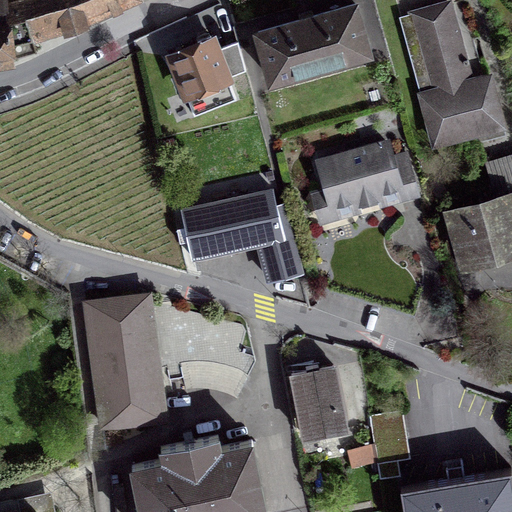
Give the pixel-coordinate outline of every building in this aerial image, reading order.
[(0,0),(0,28),(29,28),(20,0),(0,0)] [(20,0),(29,28),(32,35),(86,19),(129,0),(20,0)] [(355,3),(258,31),(271,78),(368,51),(355,3)] [(422,93),(435,142),(503,123),(489,75),(470,80),(449,3),(412,13),(434,90),(422,93)] [(32,35),(29,28),(0,28),(0,58),(13,57),(36,49),(32,35)] [(199,43),(172,54),(195,114),(236,98),(228,76),(246,69),(238,40),(216,48),(210,35),(209,33),(197,37),(198,40),(197,40),(199,43)] [(406,152),(391,157),(387,142),(363,149),(363,146),(345,151),(346,154),(320,161),(332,205),(358,197),(359,203),(377,198),(376,192),(400,186),(397,176),(411,171),(406,152)] [(511,159),(487,167),(495,195),(511,189),(511,159)] [(259,240),(269,278),(301,271),(282,202),(276,203),(273,189),(181,209),(192,255),(259,240)] [(468,213),(453,217),(465,260),(511,246),(511,198),(511,196),(467,210),(468,213)] [(333,257),(324,286),(415,313),(423,284),(333,257)] [(149,292),(86,301),(102,423),(165,415),(149,292)] [(334,363),(291,371),(304,436),(347,427),(334,363)] [(402,409),(369,414),(380,477),(400,474),(397,458),(410,456),(402,409)] [(220,445),(218,434),(193,439),(191,429),(183,431),(185,440),(160,446),(163,457),(131,464),(141,511),(267,511),(252,438),(220,445)] [(373,442),(349,448),(352,466),(376,460),(373,442)] [(447,471),(448,478),(402,486),(406,511),(511,511),(511,477),(510,468),(464,476),(463,468),(447,471)] [(0,511),(36,511),(36,509),(21,511),(14,511),(12,499),(0,501),(0,511)]
